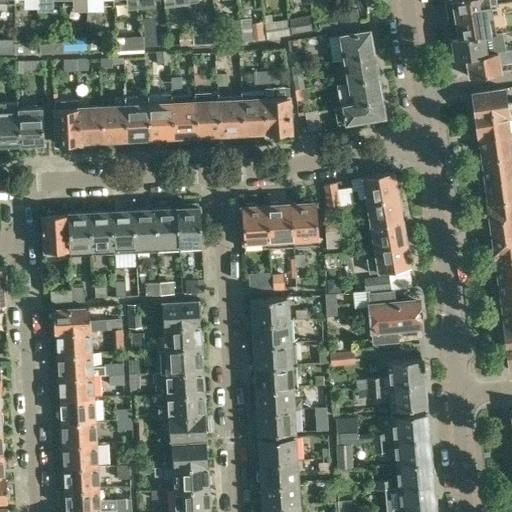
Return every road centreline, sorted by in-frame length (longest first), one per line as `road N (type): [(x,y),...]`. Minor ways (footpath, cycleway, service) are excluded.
road 1 (residential): [(235,511),(217,172)]
road 2 (residential): [(21,239),(36,511)]
road 3 (residential): [(456,392),(426,142)]
road 4 (residential): [(217,172),(426,142)]
road 5 (residential): [(18,185),(217,172)]
road 6 (residential): [(467,511),(456,392)]
